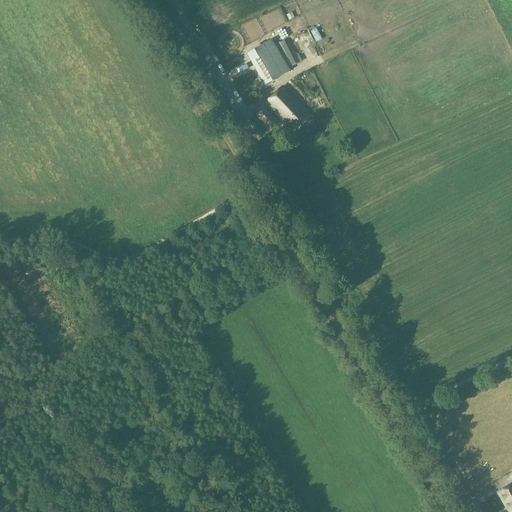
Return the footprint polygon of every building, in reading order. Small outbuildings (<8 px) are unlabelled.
[(295,0),(299,12),(331,2),(330,0),(295,0)] [(304,46),(313,42),(303,18),(280,28),(284,38),(298,32),(304,46)] [(281,43),(293,67),(301,63),(289,39),(281,43)] [(290,71),(273,40),(247,55),(265,86),(290,71)] [(242,84),(251,80),(249,76),(240,79),(242,84)] [(309,114),(283,88),(267,103),(293,130),(309,114)] [(271,130),(278,122),(265,109),(257,116),(271,130)] [(511,500),(511,485),(498,495),(504,506),(507,504),(511,500)]
